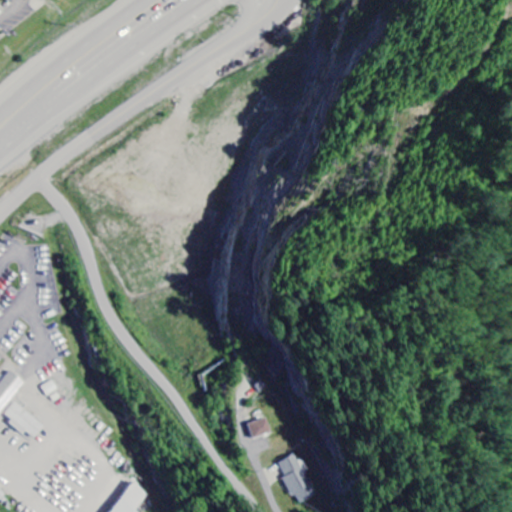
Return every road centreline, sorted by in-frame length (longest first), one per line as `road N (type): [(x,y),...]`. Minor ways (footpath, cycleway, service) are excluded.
road 1 (residential): [(42,176),(81,234),(108,320),(258,511)]
road 2 (residential): [(0,214),(258,22),(270,0)]
road 3 (trunk): [(0,157),(202,0)]
road 4 (trunk): [(144,0),(0,114)]
